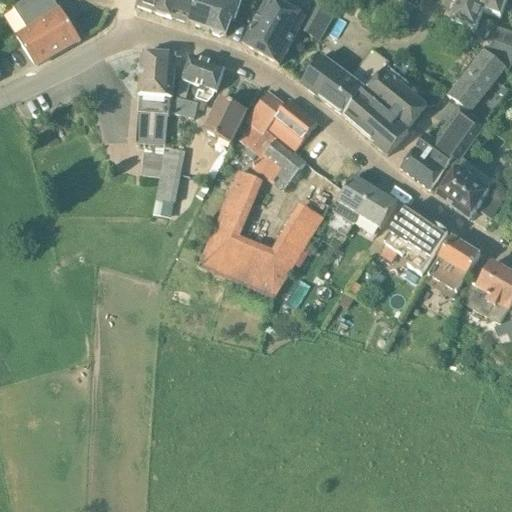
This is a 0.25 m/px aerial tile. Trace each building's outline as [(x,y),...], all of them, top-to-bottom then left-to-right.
[(60,13),(52,0),(33,0),(15,11),(17,13),(8,22),(18,39),(23,46),(35,65),(36,67),(81,42),(79,40),(64,14),(65,14),(63,12),(60,13)] [(140,0),(137,8),(190,25),(191,25),(199,0),(140,0)] [(247,0),(199,0),(191,25),(227,38),(233,22),(236,23),(237,19),(242,6),(244,7),(247,0)] [(269,0),(254,27),(243,45),(280,66),(300,31),(316,5),(311,3),(312,0),(295,0),(295,1),(293,0),(273,0),(273,1),(270,0),(269,0)] [(390,15),(395,1),(392,0),(380,0),(377,9),(390,15)] [(393,0),(420,11),(423,0),(393,0)] [(449,0),(459,3),(452,22),(476,31),(483,12),(501,19),(508,0),(449,0)] [(318,1),(316,5),(300,31),(319,42),(336,12),(318,1)] [(511,32),(500,27),(494,41),(511,48),(511,32)] [(486,52),(485,51),(484,52),(501,66),(511,51),(511,48),(494,41),(486,52)] [(366,97),(385,72),(391,65),(372,51),(368,57),(366,59),(350,80),(322,58),(302,84),(301,86),(345,118),(363,95),(366,97)] [(477,62),(449,99),(468,113),(502,67),(501,66),(484,52),(477,62)] [(166,147),(167,132),(168,116),(172,116),(175,67),(181,67),(182,58),(176,58),(176,57),(143,55),(137,145),(165,147),(166,147)] [(217,93),(226,69),(192,57),(184,81),(200,87),(199,92),(204,94),(206,89),(217,93)] [(363,95),(345,118),(375,143),(373,145),(388,157),(409,133),(408,131),(428,108),(385,72),(366,97),(363,95)] [(172,115),(172,116),(194,122),(198,107),(185,104),(190,84),(180,81),(175,101),(176,101),(172,115)] [(436,104),(443,94),(437,89),(429,99),(436,104)] [(285,108),(269,95),(247,123),(252,127),(240,142),(249,149),(244,155),(253,162),(257,155),(262,159),(255,169),(284,192),(307,164),(295,154),(318,125),(290,102),(285,108)] [(232,147),(248,113),(222,101),(206,134),(232,147)] [(460,162),(485,130),(462,113),(438,145),(426,136),(400,169),(430,192),(455,159),(460,162)] [(160,179),(158,188),(156,202),(176,205),(181,179),(186,152),(174,150),(175,133),(167,132),(166,147),(165,147),(163,155),(164,155),(160,179)] [(264,184),(230,169),(186,272),(275,311),(316,217),(288,204),(269,247),(242,235),(264,184)] [(470,221),(471,219),(490,194),(458,170),(438,197),(470,221)] [(356,225),(376,192),(353,178),(344,194),(345,194),(339,205),(340,206),(336,213),(356,225)] [(376,192),(356,225),(377,238),(381,231),(382,232),(398,206),(376,192)] [(422,277),(449,237),(407,209),(385,243),(388,246),(387,247),(388,247),(382,256),(392,263),(398,254),(411,263),(408,267),(422,277)] [(468,278),(481,257),(452,239),(429,278),(457,295),(468,278)] [(511,306),(511,275),(493,264),(479,288),(473,285),(463,304),(501,326),(511,306)] [(362,289),(355,284),(349,294),(356,299),(362,289)] [(354,302),(345,297),(340,307),(348,312),(354,302)] [(511,322),(494,330),(498,340),(508,336),(511,345),(511,344),(511,322)]
